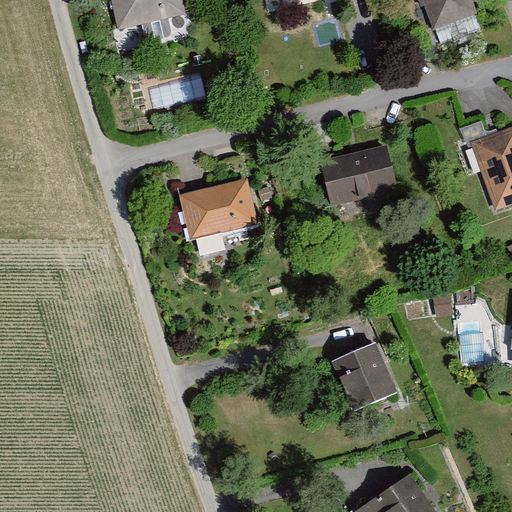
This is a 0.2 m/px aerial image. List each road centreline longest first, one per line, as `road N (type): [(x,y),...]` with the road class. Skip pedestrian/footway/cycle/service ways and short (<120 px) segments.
road 1 (residential): [(104,166),(511,63)]
road 2 (residential): [(214,511),(162,384),(104,166)]
road 3 (residential): [(104,166),(57,0)]
